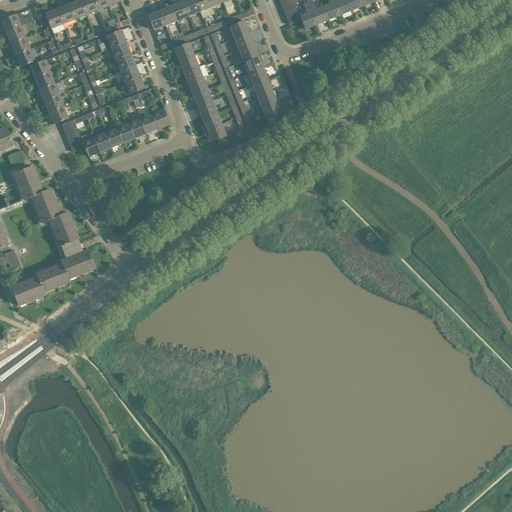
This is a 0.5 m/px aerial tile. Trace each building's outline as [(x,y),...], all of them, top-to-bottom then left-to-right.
[(79,0),(75,0),(68,3),(74,18),(85,14),(79,0)] [(93,0),(79,0),(85,14),(97,9),(93,0)] [(106,0),(93,0),(97,9),(108,4),(106,0)] [(178,3),(171,5),(177,20),(188,16),(182,0),(179,0),(177,1),(178,3)] [(182,0),(188,16),(200,11),(195,0),(182,0)] [(195,0),(200,11),(211,6),(208,0),(195,0)] [(307,0),(308,1),(316,23),(328,18),(323,5),(316,8),(312,0),(307,0)] [(328,0),(329,2),(323,5),(328,18),(339,14),(333,0),(328,0)] [(333,0),(339,14),(351,9),(347,0),(333,0)] [(347,0),(351,9),(362,4),(360,0),(347,0)] [(306,12),(299,14),(301,18),(305,28),(316,23),(308,1),(303,3),(306,12)] [(294,2),(283,7),(285,12),(297,7),(294,2)] [(68,3),(56,8),(62,23),(74,18),(68,3)] [(164,6),(159,8),(165,25),(177,20),(171,5),(164,8),(164,6)] [(252,7),(244,11),(246,15),(254,12),(252,7)] [(297,7),(285,12),(287,18),(299,13),(297,7)] [(56,8),(44,13),(50,27),(62,23),(56,8)] [(155,12),(148,15),(154,30),(165,25),(159,8),(154,10),(155,12)] [(16,13),(1,19),(1,20),(6,31),(21,25),(33,20),(30,14),(23,17),(20,11),(16,13)] [(240,12),(229,17),(231,21),(242,17),(240,12)] [(299,13),(287,18),(289,23),(301,18),(299,14),(299,13)] [(210,18),(203,20),(206,26),(212,23),(210,18)] [(243,20),(228,26),(233,38),(250,31),(248,26),(246,27),(243,20)] [(115,22),(109,24),(111,30),(117,27),(115,22)] [(21,25),(6,31),(10,42),(25,36),(21,25)] [(105,35),(97,39),(98,43),(103,42),(106,49),(110,47),(125,41),(120,29),(105,35)] [(215,31),(210,33),(213,41),(218,40),(215,31)] [(250,31),(233,38),(238,49),(253,43),(250,37),(252,36),(250,31)] [(207,34),(202,36),(206,45),(211,43),(207,34)] [(25,36),(10,42),(15,53),(30,47),(25,36)] [(125,41),(110,47),(115,58),(129,52),(125,41)] [(188,43),(173,49),(176,56),(174,56),(176,61),(193,54),(188,43)] [(253,43),(238,49),(242,61),(259,54),(257,49),(255,50),(253,43)] [(30,47),(15,53),(19,65),(27,62),(34,59),(30,47)] [(129,52),(115,58),(119,70),(134,64),(129,52)] [(193,54),(176,61),(178,66),(179,65),(182,72),(197,66),(193,54)] [(259,54),(242,61),(247,72),(262,66),(259,60),(261,59),(259,54)] [(43,59),(29,65),(33,77),(48,71),(43,59)] [(134,64),(119,70),(124,81),(138,75),(134,64)] [(197,66),(182,72),(185,79),(183,79),(185,84),(202,77),(197,66)] [(262,66),(247,72),(252,84),(268,77),(266,72),(264,73),(262,66)] [(48,71),(33,77),(38,88),(53,82),(48,71)] [(92,72),(87,74),(90,81),(95,80),(92,72)] [(138,75),(124,81),(128,93),(143,87),(138,75)] [(202,77),(185,84),(187,89),(189,88),(191,95),(206,89),(202,77)] [(268,77),(252,84),(256,95),(271,89),(268,83),(270,82),(268,77)] [(53,82),(38,88),(43,100),(57,94),(53,82)] [(206,89),(191,95),(194,101),(192,102),(194,107),(211,100),(206,89)] [(271,89),(256,95),(261,107),(277,100),(276,95),(274,96),(271,89)] [(92,93),(87,95),(90,102),(92,107),(97,105),(95,100),(92,93)] [(57,94),(43,100),(47,111),(62,106),(57,94)] [(211,100),(194,107),(196,112),(198,111),(201,118),(216,112),(211,100)] [(277,100),(261,107),(265,118),(265,119),(280,112),(278,105),(279,105),(277,100)] [(62,106),(47,111),(52,123),(59,120),(67,117),(62,106)] [(163,108),(151,113),(157,128),(169,123),(163,108)] [(216,112),(201,118),(203,124),(201,125),(203,130),(220,123),(216,112)] [(151,113),(139,117),(145,132),(157,128),(151,113)] [(139,117),(128,122),(134,137),(145,132),(139,117)] [(73,118),(61,123),(63,129),(75,124),(75,123),(73,118)] [(128,122),(116,127),(122,142),(134,137),(128,122)] [(220,123),(203,130),(205,135),(207,134),(210,141),(216,139),(221,136),(225,135),(220,123)] [(75,124),(63,129),(65,134),(77,129),(75,124)] [(0,246),(8,243),(0,223),(0,149),(12,144),(7,133),(4,126),(0,127),(0,246)] [(116,127),(105,131),(111,146),(122,142),(116,127)] [(240,129),(238,130),(243,142),(248,140),(244,127),(240,129)] [(77,129),(65,134),(67,140),(80,135),(77,129)] [(238,130),(232,132),(237,144),(243,142),(238,130)] [(105,131),(93,136),(99,151),(111,146),(105,131)] [(232,132),(227,134),(232,146),(237,144),(232,132)] [(225,135),(221,136),(226,149),(232,146),(227,134),(225,135)] [(80,135),(67,140),(69,145),(82,140),(80,135)] [(93,136),(82,140),(84,146),(88,155),(99,151),(93,136)] [(221,136),(216,139),(221,150),(221,151),(226,149),(221,136)] [(82,140),(69,145),(72,151),(84,146),(82,140)] [(20,152),(11,156),(15,165),(24,162),(20,152)] [(37,276),(11,286),(16,298),(19,304),(45,294),(44,291),(69,281),(70,281),(69,278),(82,273),(94,267),(88,252),(87,249),(83,251),(82,249),(79,242),(77,238),(78,237),(68,211),(60,214),(49,188),(42,191),(40,184),(32,165),(24,168),(12,173),(23,200),(31,196),(41,222),(49,219),(59,245),(60,245),(65,258),(61,260),(62,262),(36,273),(37,276)] [(13,250),(4,253),(10,268),(19,264),(13,250)]
